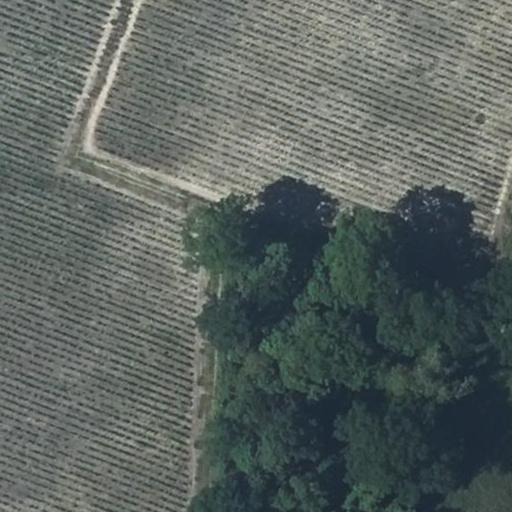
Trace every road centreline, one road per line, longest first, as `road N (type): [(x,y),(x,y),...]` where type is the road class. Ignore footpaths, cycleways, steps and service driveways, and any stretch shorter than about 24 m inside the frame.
road 1 (track): [(210,511),(215,228),(194,202),(86,160),(89,115),(131,0)]
road 2 (track): [(511,298),(208,212)]
